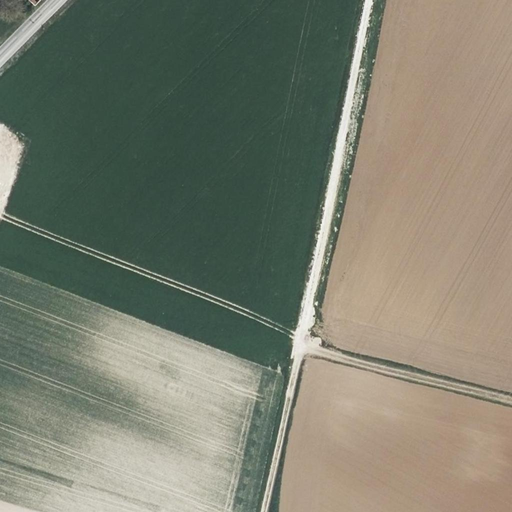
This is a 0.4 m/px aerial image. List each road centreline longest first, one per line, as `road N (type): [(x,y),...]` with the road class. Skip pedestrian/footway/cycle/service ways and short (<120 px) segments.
road 1 (track): [(370,0),(266,511)]
road 2 (track): [(302,346),(511,400)]
